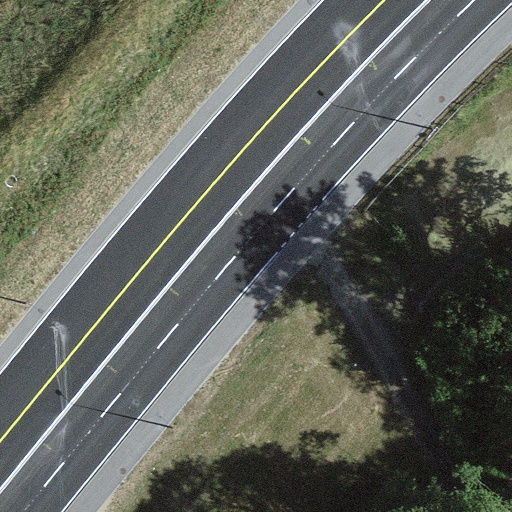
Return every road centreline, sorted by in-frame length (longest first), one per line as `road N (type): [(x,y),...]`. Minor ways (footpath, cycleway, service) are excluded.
road 1 (primary): [(0,491),(187,263),(428,0)]
road 2 (track): [(264,176),(379,332),(484,511)]
